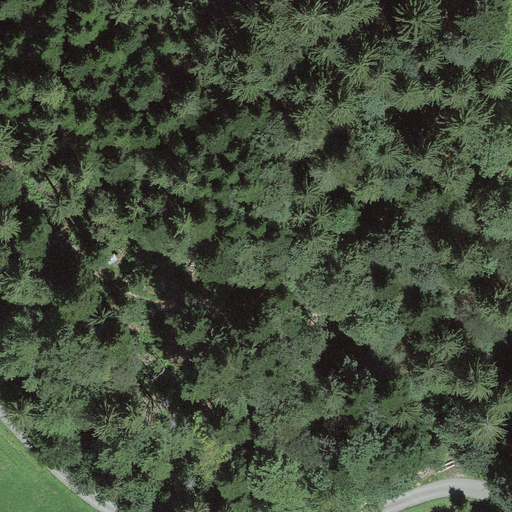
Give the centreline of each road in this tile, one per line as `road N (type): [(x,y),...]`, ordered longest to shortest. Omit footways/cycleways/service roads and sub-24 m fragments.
road 1 (track): [(0,409),(78,487),(116,511)]
road 2 (track): [(377,511),(471,483),(511,502)]
